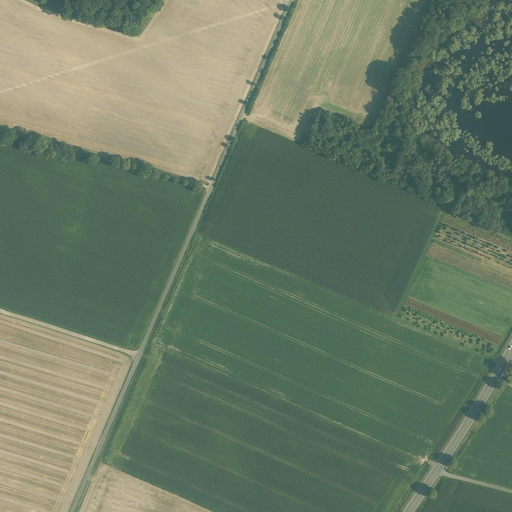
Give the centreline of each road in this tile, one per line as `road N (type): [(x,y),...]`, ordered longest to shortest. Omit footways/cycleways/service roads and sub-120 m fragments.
road 1 (unclassified): [(72,511),(291,0)]
road 2 (track): [(138,355),(0,305)]
road 3 (secondary): [(511,346),(435,471)]
